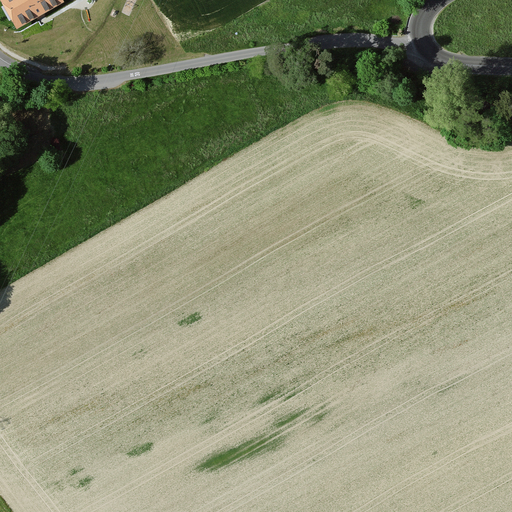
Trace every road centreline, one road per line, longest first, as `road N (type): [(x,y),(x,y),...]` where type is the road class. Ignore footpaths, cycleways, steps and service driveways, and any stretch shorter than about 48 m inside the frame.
road 1 (tertiary): [(422,42),(335,41),(94,81),(33,79),(0,65)]
road 2 (track): [(425,48),(419,65),(426,71),(511,114)]
